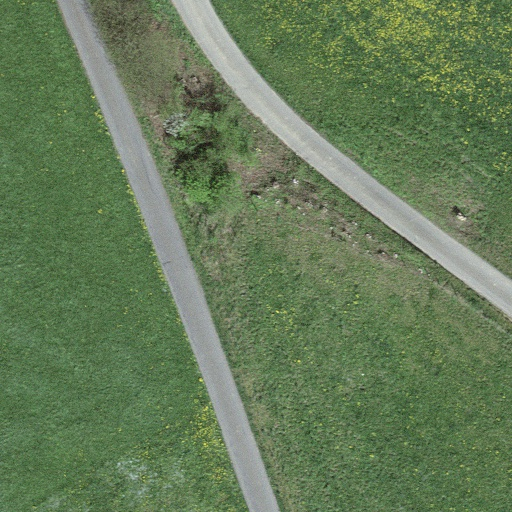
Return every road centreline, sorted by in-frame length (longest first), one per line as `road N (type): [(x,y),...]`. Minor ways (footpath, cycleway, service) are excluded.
road 1 (unclassified): [(72,0),(149,176),(268,511)]
road 2 (unclassified): [(511,298),(378,200),(245,83),(189,0)]
